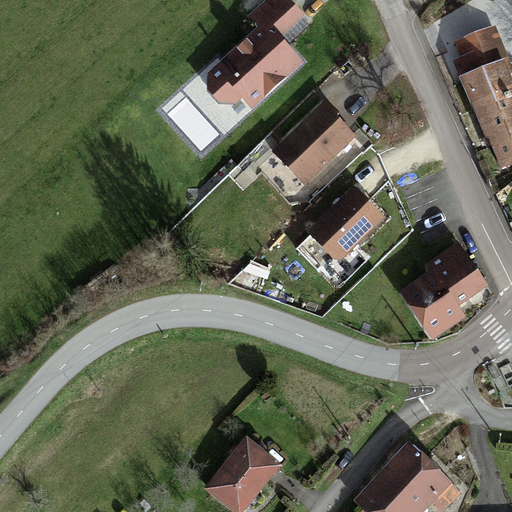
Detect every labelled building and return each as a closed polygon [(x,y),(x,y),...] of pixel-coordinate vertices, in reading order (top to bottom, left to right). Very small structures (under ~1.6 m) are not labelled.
[(301,16),(286,0),(271,0),(252,17),(262,29),(210,76),(209,89),(220,101),(234,101),(241,95),(251,106),(289,72),(289,64),(296,58),(284,45),(281,48),(275,40),(301,16)] [(511,164),(511,95),(503,75),(499,63),(505,61),(492,28),(456,43),(463,59),(469,75),(464,77),(490,135),(492,142),(502,168),(511,164)] [(464,77),(469,75),(463,59),(458,61),(464,77)] [(509,72),(505,61),(499,63),(503,75),(509,72)] [(353,135),(335,116),(338,114),(325,101),(273,152),(304,183),(353,135)] [(199,149),(217,134),(199,112),(180,127),(199,149)] [(333,257),(340,257),(382,217),(354,188),(308,232),(333,257)] [(402,294),(431,338),(463,316),(455,305),(484,285),(473,268),(474,267),(459,244),(426,266),(431,274),(402,294)] [(500,380),(490,362),(483,366),(493,384),(500,380)] [(207,488),(237,511),(239,511),(277,465),(246,439),(207,488)] [(357,502),(367,511),(419,511),(436,496),(445,504),(458,492),(410,444),(357,502)]
